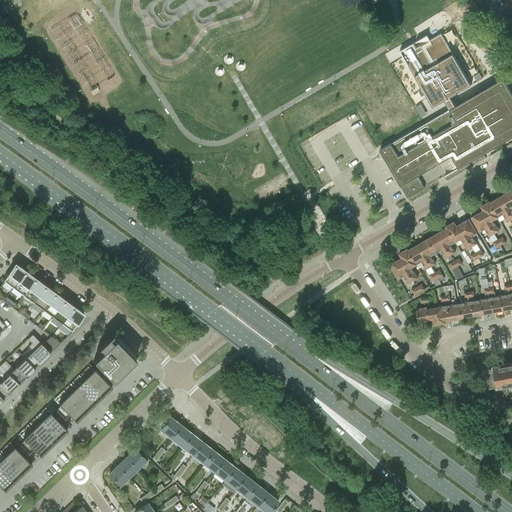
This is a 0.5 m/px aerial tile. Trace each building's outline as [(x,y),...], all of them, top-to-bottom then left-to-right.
[(231,66),(232,64),(233,63),(234,61),(233,59),(233,58),(231,56),(230,55),(228,55),(226,56),(224,57),(223,58),(222,60),(222,62),(223,64),(224,65),(226,66),(228,67),(229,66),(231,66)] [(243,72),(244,71),(245,69),(245,67),(245,65),(244,64),(243,63),(241,62),(240,62),(238,62),(236,63),(235,64),(234,66),(234,68),(235,70),(236,71),(237,72),(239,73),(241,73),(243,72)] [(222,77),(224,76),(225,74),(225,72),(225,71),(224,69),(223,68),(221,67),(219,67),(217,67),(216,68),(214,69),(214,71),(214,73),(214,75),(215,77),(217,78),(219,78),(221,78),(222,77)] [(435,118),(434,118),(379,150),(407,198),(424,188),(417,176),(439,164),(451,156),(458,168),(457,168),(458,169),(483,154),(479,148),(511,129),(511,104),(508,98),(511,95),(511,94),(506,84),(505,84),(469,106),(458,112),(455,106),(435,118)] [(429,107),(437,102),(434,97),(425,102),(429,107)] [(511,197),(509,192),(499,198),(511,220),(511,219),(511,197)] [(489,201),(488,202),(497,218),(502,215),(507,223),(511,220),(499,198),(490,203),(489,201)] [(483,210),(481,212),(494,234),(499,231),(493,221),(497,218),(488,202),(481,206),(483,210)] [(481,212),(471,218),(476,226),(479,233),(485,230),(489,237),(492,242),(497,240),(494,234),(481,212)] [(468,219),(458,225),(471,247),(472,247),(475,252),(480,249),(477,244),(472,237),(477,234),(473,228),(468,219)] [(453,222),(446,227),(446,228),(455,243),(460,240),(466,250),(471,247),(458,225),(456,226),(453,222)] [(444,230),(437,234),(449,256),(455,253),(450,245),(455,243),(446,228),(444,230)] [(437,234),(427,239),(435,253),(435,254),(440,251),(445,258),(449,256),(437,234)] [(502,237),(497,240),(500,245),(505,242),(502,237)] [(427,239),(417,245),(430,267),(436,264),(432,256),(435,254),(435,253),(427,239)] [(497,240),(492,242),(495,248),(500,245),(497,240)] [(417,245),(407,251),(416,266),(421,262),(426,270),(430,268),(417,245)] [(480,249),(475,252),(478,258),(483,255),(480,249)] [(401,258),(399,260),(412,282),(417,279),(411,268),(416,266),(407,251),(407,250),(399,254),(401,258)] [(475,252),(470,255),(473,261),(478,258),(475,252)] [(458,258),(453,261),(457,267),(462,264),(458,258)] [(412,282),(399,260),(389,265),(397,280),(403,277),(407,284),(412,282)] [(453,262),(448,264),(457,279),(463,277),(457,267),(453,261),(453,262)] [(3,280),(12,287),(24,270),(19,267),(16,265),(17,265),(15,264),(3,280)] [(430,268),(426,270),(429,276),(432,282),(435,286),(439,284),(439,282),(433,273),(430,268)] [(12,287),(22,294),(34,278),(29,273),(28,274),(26,272),(24,270),(12,287)] [(439,270),(433,273),(439,282),(444,279),(442,275),(439,270)] [(22,295),(20,298),(30,305),(32,302),(44,285),(39,281),(38,281),(36,280),(36,279),(34,278),(22,294),(22,295)] [(421,284),(415,288),(419,293),(424,290),(421,284)] [(32,302),(42,309),(54,292),(49,288),(48,289),(46,287),(46,286),(44,285),(32,302)] [(453,285),(443,287),(444,289),(444,290),(445,296),(445,297),(449,296),(449,295),(448,294),(448,289),(447,289),(454,288),(453,285)] [(507,295),(500,296),(503,310),(511,308),(511,303),(508,285),(503,286),(504,291),(507,290),(507,295)] [(492,288),(488,288),(493,312),(503,310),(500,296),(499,287),(492,288)] [(485,299),(480,300),(483,314),(493,312),(488,288),(483,289),(484,295),(485,299)] [(473,291),(468,292),(473,316),(483,314),(480,300),(472,301),(471,297),(474,297),(473,291)] [(42,309),(52,316),(64,300),(59,296),(58,296),(56,294),(54,292),(42,309)] [(461,309),(462,318),(473,316),(468,292),(463,293),(464,298),(467,298),(467,302),(458,304),(457,304),(458,310),(459,310),(461,309)] [(458,310),(457,304),(448,306),(448,301),(450,301),(449,296),(445,297),(449,320),(459,318),(461,318),(462,318),(461,309),(459,310),(458,310)] [(429,324),(424,297),(419,298),(420,303),(423,303),(423,307),(415,309),(418,323),(428,321),(429,324)] [(424,297),(429,324),(433,323),(433,325),(439,324),(436,307),(429,309),(427,302),(430,301),(429,297),(424,297)] [(444,306),(436,307),(439,324),(446,323),(445,321),(449,320),(445,297),(439,298),(440,303),(443,302),(444,306)] [(52,316),(61,323),(74,307),(68,302),(67,303),(65,301),(64,300),(52,316)] [(75,308),(74,307),(61,323),(71,331),(83,314),(77,309),(77,310),(74,308),(75,308)] [(50,353),(42,345),(32,334),(27,339),(31,343),(28,346),(32,351),(24,358),(34,368),(50,353)] [(113,382),(135,360),(115,339),(113,342),(109,338),(112,335),(112,334),(98,348),(99,348),(102,352),(93,361),(94,361),(90,365),(107,382),(110,379),(113,382)] [(50,336),(46,340),(54,349),(60,343),(50,336)] [(46,340),(42,345),(50,353),(54,349),(46,340)] [(18,384),(34,368),(24,358),(13,369),(5,361),(0,365),(18,384)] [(497,388),(511,384),(511,363),(493,367),(493,368),(484,369),(488,388),(496,387),(497,388)] [(102,395),(105,392),(104,391),(109,386),(111,388),(111,387),(107,382),(90,365),(89,364),(80,373),(102,395)] [(0,381),(0,395),(3,398),(4,399),(9,394),(8,393),(11,391),(12,392),(12,391),(11,390),(18,384),(0,365),(0,375),(3,379),(0,381)] [(92,403),(95,400),(101,395),(102,396),(102,395),(80,373),(72,382),(92,403)] [(62,390),(83,411),(84,413),(85,413),(84,412),(89,407),(92,404),(93,405),(94,404),(92,403),(72,382),(62,390)] [(64,419),(69,415),(76,422),(75,420),(80,415),(80,414),(83,411),(62,390),(53,399),(59,405),(55,409),(64,419)] [(57,438),(60,435),(60,434),(65,429),(66,431),(67,430),(60,423),(64,419),(55,409),(50,413),(45,407),(36,416),(57,438)] [(48,446),(53,441),(53,440),(56,437),(58,439),(57,438),(36,416),(27,424),(48,446)] [(160,418),(153,424),(160,430),(161,430),(170,438),(179,426),(169,419),(170,418),(169,418),(165,422),(160,418)] [(29,453),(33,449),(40,456),(39,455),(44,450),(45,450),(48,447),(49,448),(49,447),(48,446),(27,424),(18,434),(23,439),(19,443),(29,453)] [(170,438),(181,447),(190,435),(179,427),(180,426),(179,426),(170,438),(171,438),(170,438)] [(181,447),(192,455),(201,443),(201,444),(190,435),(191,435),(190,435),(181,447)] [(21,471),(24,469),(29,464),(31,465),(24,458),(29,453),(19,443),(15,448),(9,442),(0,450),(21,471)] [(192,455),(203,464),(212,452),(201,444),(202,443),(201,443),(192,455)] [(160,447),(156,453),(160,456),(164,450),(160,447)] [(126,457),(137,469),(146,460),(134,449),(135,450),(126,458),(126,457)] [(0,450),(0,468),(11,480),(13,482),(14,482),(12,480),(17,476),(18,476),(21,473),(22,474),(22,473),(21,471),(0,450)] [(203,464),(214,472),(223,460),(222,461),(212,453),(213,452),(212,452),(203,464)] [(156,453),(152,458),(155,460),(156,461),(160,456),(156,453)] [(117,466),(128,477),(137,469),(126,457),(125,458),(126,458),(118,466),(117,466)] [(214,472),(225,481),(234,469),(234,468),(233,469),(223,461),(223,460),(214,472)] [(182,465),(177,470),(181,473),(185,468),(182,465)] [(109,474),(108,475),(117,484),(118,485),(119,486),(128,478),(128,477),(127,477),(117,466),(117,467),(109,475),(109,474)] [(0,486),(4,491),(5,490),(3,489),(9,484),(8,483),(11,480),(0,468),(0,486)] [(225,481),(235,489),(245,477),(244,477),(234,469),(225,481)] [(235,489),(246,497),(255,485),(255,486),(245,478),(245,477),(235,489)] [(204,481),(199,486),(203,490),(207,484),(204,481)] [(246,497),(257,506),(266,494),(255,486),(256,486),(255,485),(246,497)] [(195,492),(190,496),(193,499),(197,494),(199,495),(203,490),(199,486),(195,492)] [(151,491),(144,495),(147,499),(149,498),(153,495),(151,492),(151,491)] [(266,494),(257,506),(264,511),(269,511),(277,502),(277,503),(266,495),(267,494),(266,494)] [(202,496),(197,502),(203,506),(208,501),(202,496)] [(225,498),(221,504),(225,507),(229,501),(225,498)] [(192,503),(186,507),(189,511),(193,511),(198,509),(192,503)] [(207,503),(203,509),(206,511),(211,511),(214,509),(207,503)]
